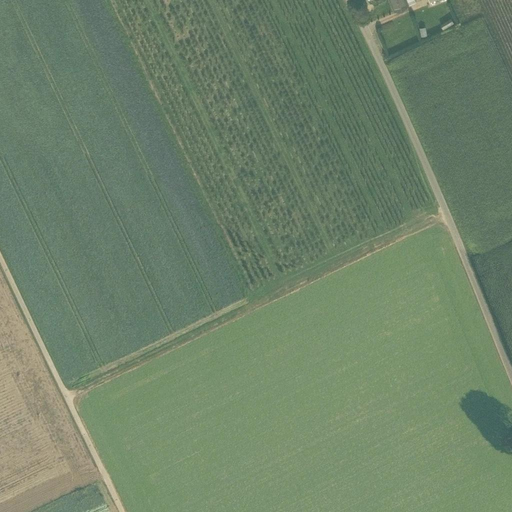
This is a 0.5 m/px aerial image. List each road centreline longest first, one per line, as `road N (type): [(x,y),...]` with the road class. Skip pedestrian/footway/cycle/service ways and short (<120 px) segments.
road 1 (track): [(351,0),(511,372)]
road 2 (track): [(0,259),(120,511)]
